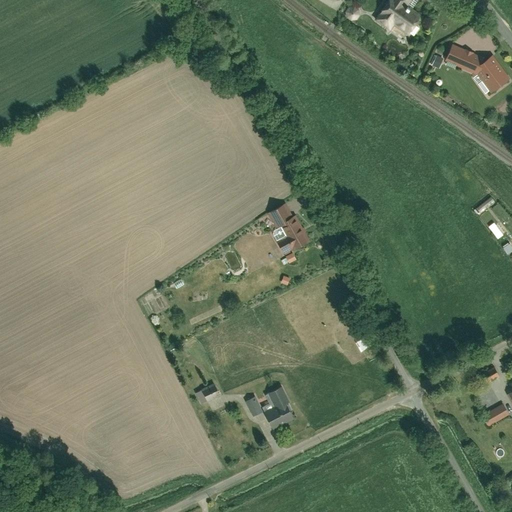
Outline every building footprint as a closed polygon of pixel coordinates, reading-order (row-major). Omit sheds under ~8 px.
[(387,0),(377,17),(410,37),(424,14),(408,5),(411,0),(387,0)] [(355,7),(346,8),(347,18),(356,17),(355,7)] [(480,74),(492,92),(509,81),(493,57),(453,43),(446,62),(480,74)] [(492,197),(475,208),(478,213),(495,201),(492,197)] [(289,203),(269,214),(277,228),(272,231),(286,256),(310,243),(289,203)] [(291,263),(299,258),(295,252),(287,256),(291,263)] [(291,278),(283,275),(281,282),(288,285),(291,278)] [(354,333),(360,351),(371,347),(365,329),(354,333)] [(484,372),(488,382),(502,377),(499,367),(484,372)] [(202,388),(207,400),(220,394),(215,382),(202,388)] [(263,408),(271,426),(292,417),(278,385),(268,389),(274,404),(263,408)] [(201,389),(195,392),(200,403),(206,400),(201,389)] [(255,396),(246,400),(252,415),(262,410),(255,396)] [(507,415),(502,404),(484,411),(488,422),(507,415)]
